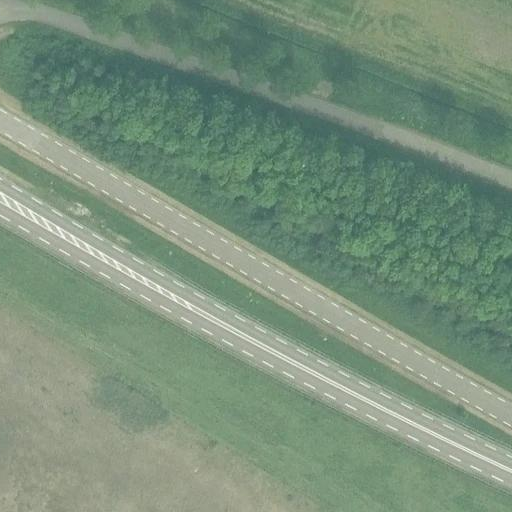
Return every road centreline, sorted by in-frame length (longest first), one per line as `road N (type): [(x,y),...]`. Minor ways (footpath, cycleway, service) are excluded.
road 1 (unclassified): [(511,418),(0,120)]
road 2 (primary): [(511,469),(286,358),(0,198)]
road 3 (unclassified): [(511,180),(0,1)]
